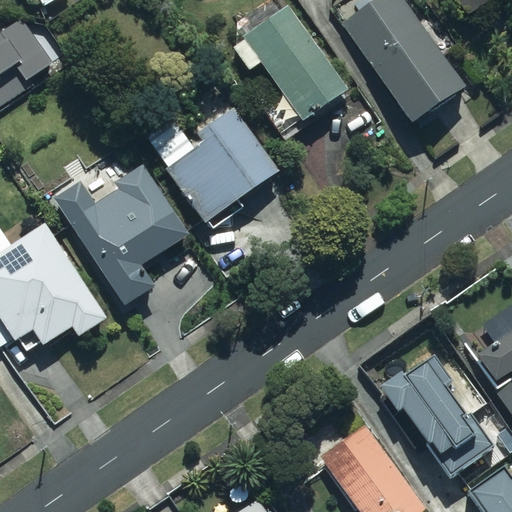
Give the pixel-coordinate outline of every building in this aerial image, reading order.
[(64,0),(38,0),(46,12),(64,0)] [(404,0),(382,0),(343,28),(414,132),(469,93),(404,0)] [(452,0),(469,25),(505,0),(452,0)] [(349,95),(287,10),(230,52),(248,77),(259,68),(289,110),(276,119),(290,138),(349,95)] [(0,114),(31,92),(27,87),(55,66),(33,37),(9,31),(1,37),(0,34),(0,114)] [(282,179),(235,111),(197,137),(204,147),(168,173),(211,235),(243,213),(240,208),(282,179)] [(191,239),(146,168),(115,187),(119,193),(96,208),(82,185),(55,203),(126,314),(158,293),(143,270),(191,239)] [(109,323),(46,227),(0,257),(0,350),(11,343),(16,350),(20,347),(27,357),(40,348),(43,353),(74,333),(80,342),(109,323)] [(511,334),(474,360),(511,414),(511,334)] [(400,375),(379,391),(397,416),(399,414),(450,482),(493,450),(470,418),(467,420),(446,391),(453,386),(435,363),(407,384),(400,375)] [(424,511),(367,429),(322,460),(357,511),(424,511)] [(511,511),(511,462),(508,457),(460,496),(472,511),(511,511)] [(255,502),(241,511),(273,511),(268,505),(261,511),(255,502)]
